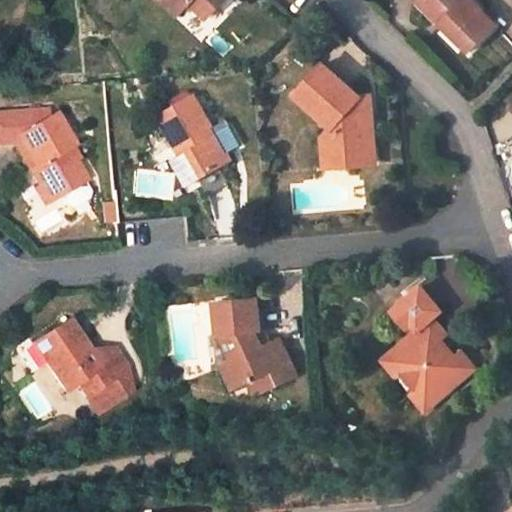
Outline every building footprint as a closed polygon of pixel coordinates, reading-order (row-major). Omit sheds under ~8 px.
[(162,0),(176,14),(190,2),(206,18),(223,0),(162,0)] [(423,0),(415,0),(414,1),(438,25),(444,20),(423,0)] [(470,0),(423,0),(444,20),(438,25),(465,52),(494,24),(470,0)] [(321,66),(295,96),(332,127),(333,137),(335,167),(372,164),(365,96),(357,98),(321,66)] [(181,159),(194,182),(230,161),(194,96),(157,118),(181,159)] [(0,115),(0,145),(15,144),(21,135),(51,118),(46,111),(0,115)] [(51,118),(21,135),(40,167),(34,171),(43,187),(52,183),(60,197),(92,181),(74,148),(81,145),(62,112),(51,118)] [(322,138),(325,168),(335,167),(333,137),(322,138)] [(172,165),(185,187),(194,182),(181,159),(172,165)] [(43,187),(40,189),(49,204),(60,197),(52,183),(43,187)] [(425,288),(399,313),(414,330),(425,330),(424,340),(415,340),(387,367),(401,383),(409,374),(438,406),(479,370),(464,352),(454,361),(442,347),(448,342),(448,330),(438,321),(446,313),(425,288)] [(223,365),(233,391),(275,374),(280,388),(298,380),(283,341),(273,345),(263,348),(258,334),(262,333),(259,299),(215,302),(218,336),(222,336),(232,361),(223,365)] [(50,352),(42,358),(64,391),(76,384),(85,397),(127,369),(113,347),(94,349),(93,339),(82,341),(69,320),(41,339),(50,352)] [(41,339),(33,345),(42,358),(50,352),(41,339)] [(401,383),(430,414),(438,406),(409,374),(401,383)]
